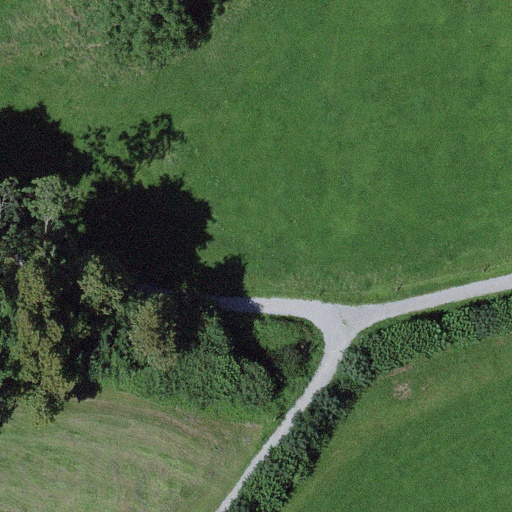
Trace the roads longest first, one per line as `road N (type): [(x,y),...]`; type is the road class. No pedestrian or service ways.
road 1 (track): [(348,321),(317,386),(216,511)]
road 2 (track): [(511,282),(348,321)]
